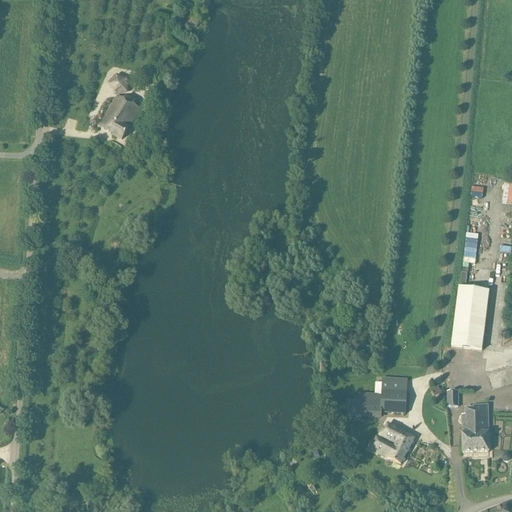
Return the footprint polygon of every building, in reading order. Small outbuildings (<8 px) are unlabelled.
[(114,98),(118,97),(128,94),(130,80),(117,75),(107,85),(114,98)] [(122,141),(140,110),(118,97),(99,127),(122,141)] [(450,351),(480,354),(486,294),(456,291),(450,351)] [(494,388),(506,385),(505,379),(498,381),(496,372),(511,367),(511,362),(489,368),(494,388)] [(357,394),(356,400),(356,418),(381,420),(381,414),(405,416),(407,380),(382,379),(381,395),(357,394)] [(459,392),(446,392),(447,409),(459,409),(459,392)] [(464,409),(465,416),(462,416),(462,434),(462,454),(489,453),(488,433),(487,407),(473,407),(473,409),(464,409)] [(415,439),(388,425),(379,440),(383,442),(381,445),(375,442),(370,450),(403,466),(415,439)]
